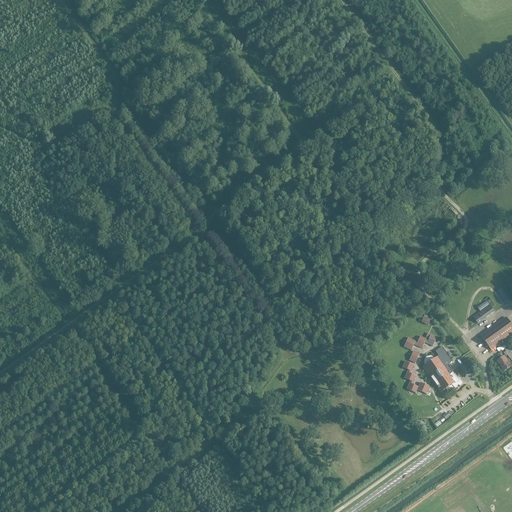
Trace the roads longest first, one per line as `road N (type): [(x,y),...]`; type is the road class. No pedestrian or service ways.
road 1 (track): [(200,0),(295,134),(290,159),(218,208),(203,237),(280,347),(296,354),(345,347),(427,293)]
road 2 (track): [(501,406),(478,354),(418,277),(466,232),(459,207),(435,184),(438,141),(339,0)]
road 3 (track): [(200,236),(118,115),(113,74),(63,0)]
road 4 (track): [(287,352),(227,431),(115,511)]
road 5 (primary): [(353,511),(511,399)]
